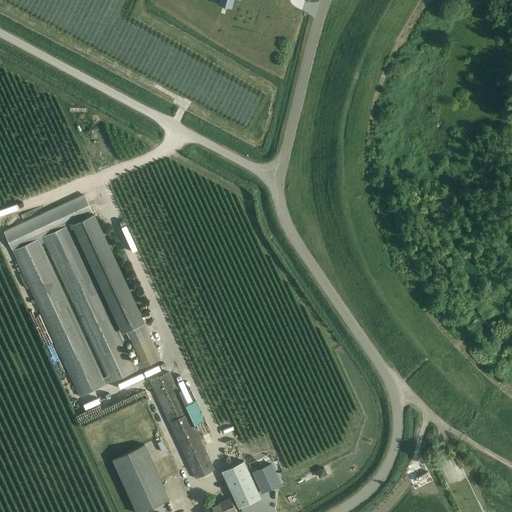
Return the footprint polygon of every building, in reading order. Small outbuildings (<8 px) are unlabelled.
[(219,0),(218,4),(231,9),(233,0),(219,0)] [(80,395),(161,359),(87,194),(6,231),(80,395)] [(195,477),(214,469),(170,371),(151,380),(195,477)] [(137,511),(138,511),(169,498),(144,444),(113,458),(137,511)] [(262,496),(244,460),(222,470),(239,506),(262,496)] [(472,511),(458,482),(448,487),(459,511),(472,511)] [(207,511),(235,511),(237,511),(231,497),(206,508),(207,511)]
